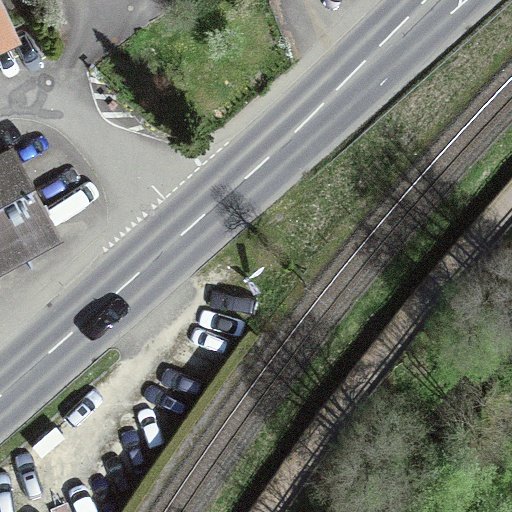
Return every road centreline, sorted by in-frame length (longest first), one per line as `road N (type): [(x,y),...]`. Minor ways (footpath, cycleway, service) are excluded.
road 1 (primary): [(179,230),(422,0)]
road 2 (primary): [(0,393),(179,230)]
road 3 (residential): [(0,86),(67,125),(179,230)]
